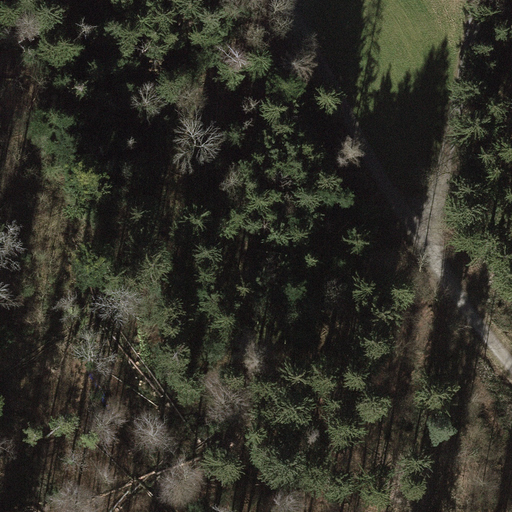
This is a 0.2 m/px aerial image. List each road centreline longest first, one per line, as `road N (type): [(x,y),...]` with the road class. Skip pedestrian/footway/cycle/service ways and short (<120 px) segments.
road 1 (track): [(281,0),(416,228),(511,370)]
road 2 (track): [(416,228),(481,0)]
